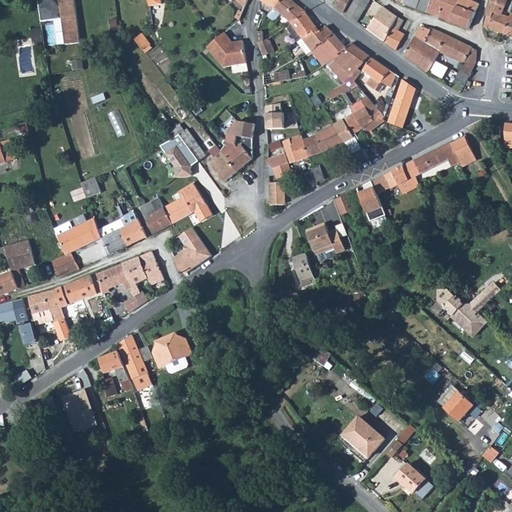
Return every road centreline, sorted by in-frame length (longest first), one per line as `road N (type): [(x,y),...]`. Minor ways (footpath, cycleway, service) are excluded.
road 1 (residential): [(247,243),(258,270),(273,406),(284,427),(379,511)]
road 2 (residential): [(247,243),(441,133),(468,107)]
road 3 (residential): [(176,289),(152,243),(0,300)]
road 4 (residential): [(0,404),(176,289)]
road 5 (tertiary): [(468,107),(309,0)]
road 6 (residential): [(490,109),(493,54),(403,8)]
